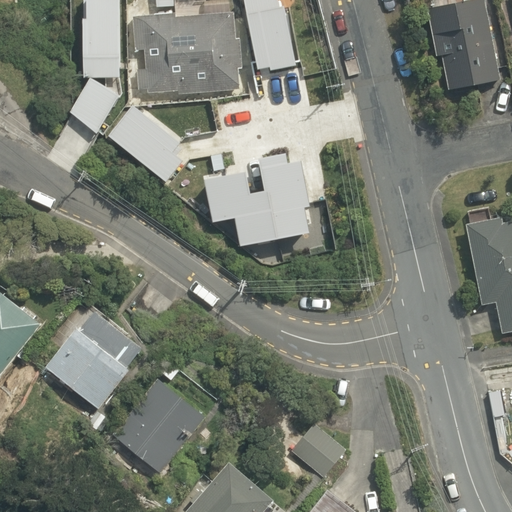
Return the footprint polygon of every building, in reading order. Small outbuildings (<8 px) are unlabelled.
[(208,0),(176,0),(177,15),(209,13),(208,0)] [(484,2),(429,12),(436,51),(441,50),(449,91),(498,82),(484,2)] [(177,16),(133,19),(135,54),(147,53),(148,69),(135,70),(137,103),(184,100),(188,157),(228,155),(223,92),(241,91),(236,19),(177,23),(177,16)] [(511,224),(500,227),(496,206),(463,212),(482,311),(498,308),(504,341),(511,339),(511,224)] [(0,385),(51,328),(10,291),(0,302),(0,385)] [(161,355),(109,315),(64,373),(116,413),(161,355)] [(230,417),(190,378),(132,438),(173,477),(230,417)] [(355,448),(318,420),(293,453),(330,481),(355,448)] [(288,511),(296,504),(250,461),(202,511),(288,511)]
